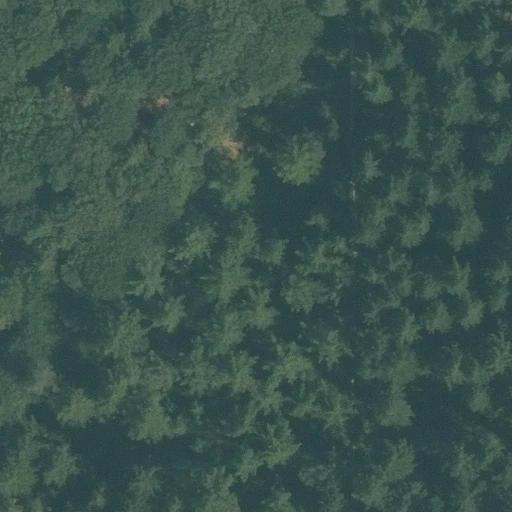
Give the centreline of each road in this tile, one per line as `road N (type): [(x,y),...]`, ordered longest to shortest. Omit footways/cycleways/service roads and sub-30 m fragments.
road 1 (track): [(351,0),(351,511)]
road 2 (track): [(271,0),(115,218),(0,350)]
